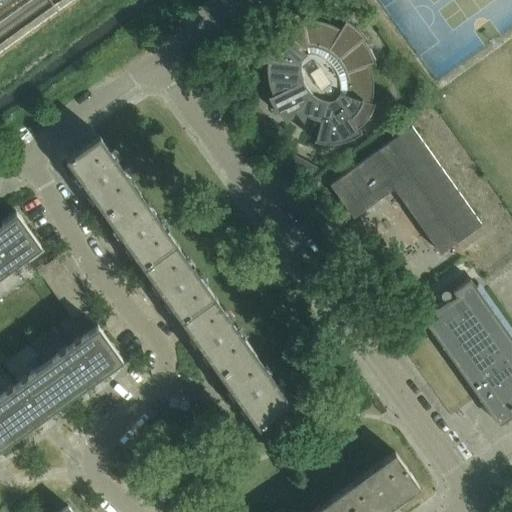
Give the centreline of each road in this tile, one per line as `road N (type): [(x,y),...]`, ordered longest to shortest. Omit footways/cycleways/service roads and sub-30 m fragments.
road 1 (residential): [(481,500),(158,58)]
road 2 (residential): [(134,511),(83,469),(167,375),(164,352),(91,265),(25,155)]
road 3 (residential): [(25,155),(158,58)]
